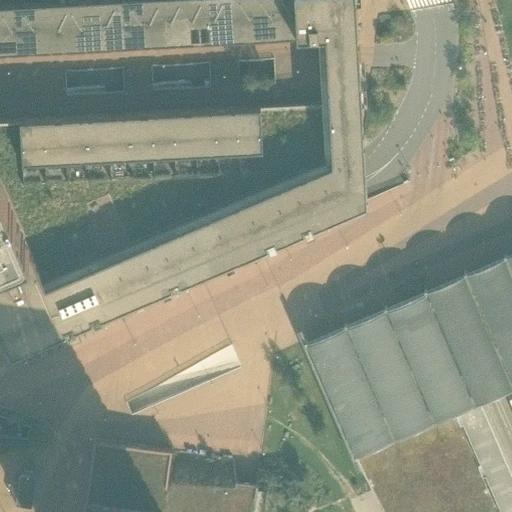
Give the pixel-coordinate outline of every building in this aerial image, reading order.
[(0,178),(0,343),(8,361),(121,313),(119,308),(199,273),(260,248),(281,239),(367,202),(361,100),(355,0),(293,0),(296,38),(324,36),(328,101),(328,102),(300,103),(304,161),(213,167),(221,185),(220,186),(228,205),(225,207),(201,152),(86,158),(6,193),(0,178)] [(88,0),(76,1),(68,1),(70,38),(71,51),(80,50),(102,49),(101,34),(99,0),(88,0)] [(99,0),(101,34),(102,49),(123,48),(123,33),(120,0),(99,0)] [(120,0),(123,33),(123,48),(145,47),(144,31),(142,0),(120,0)] [(142,0),(144,31),(145,47),(167,45),(166,30),(163,0),(142,0)] [(163,0),(166,30),(167,45),(188,44),(187,29),(185,0),(163,0)] [(185,0),(187,29),(188,44),(210,43),(209,28),(207,0),(185,0)] [(207,0),(209,28),(210,43),(231,42),(230,27),(228,0),(207,0)] [(228,0),(230,27),(231,42),(253,41),(252,25),(250,0),(228,0)] [(250,0),(252,25),(253,41),(274,39),(274,24),(272,0),(250,0)] [(272,0),(274,24),(274,39),(296,38),(293,0),(272,0)] [(59,2),(37,3),(39,37),(40,53),(62,51),(71,51),(70,38),(68,1),(59,2)] [(35,3),(15,4),(17,39),(18,54),(40,53),(39,37),(37,3),(35,3)] [(13,4),(0,5),(0,54),(18,54),(17,39),(15,4),(13,4)] [(260,106),(237,107),(239,149),(262,148),(260,106)] [(237,107),(215,108),(217,150),(239,149),(237,107)] [(215,108),(193,109),(195,151),(217,150),(215,108)] [(193,109),(172,111),(174,153),(195,151),(193,109)] [(172,111),(150,112),(152,154),(174,153),(172,111)] [(150,112),(128,113),(131,155),(152,154),(150,112)] [(128,113),(107,114),(109,156),(131,155),(128,113)] [(107,114),(85,116),(88,157),(109,156),(107,114)] [(85,116),(64,117),(66,159),(88,157),(85,116)] [(64,117),(42,118),(44,160),(66,159),(64,117)] [(42,118),(19,119),(22,161),(44,160),(42,118)] [(511,472),(475,387),(436,297),(417,305),(318,348),(363,451),(353,455),(357,463),(381,511),(511,511),(511,349),(493,358),(511,403),(511,472)] [(168,472),(171,450),(93,439),(83,511),(253,511),(260,463),(258,463),(255,484),(236,481),(234,460),(232,459),(234,481),(168,472)]
